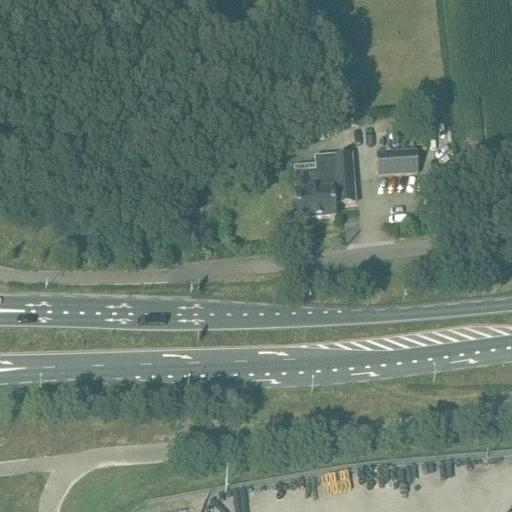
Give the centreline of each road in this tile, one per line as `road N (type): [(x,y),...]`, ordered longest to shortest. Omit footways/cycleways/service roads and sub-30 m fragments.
road 1 (primary): [(0,369),(309,362),(511,343)]
road 2 (primary): [(511,303),(383,317),(8,314)]
road 3 (unclassified): [(511,412),(88,462),(56,485),(48,511)]
road 4 (unclassified): [(166,277),(511,239)]
